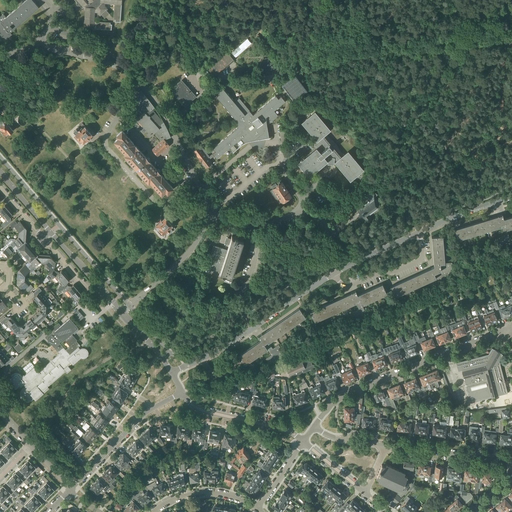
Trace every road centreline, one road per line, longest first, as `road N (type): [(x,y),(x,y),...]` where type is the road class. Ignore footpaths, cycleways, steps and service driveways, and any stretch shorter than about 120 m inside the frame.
road 1 (track): [(276,75),(346,48),(511,28)]
road 2 (residential): [(314,427),(341,397),(508,329)]
road 3 (residential): [(333,273),(171,373)]
road 4 (residential): [(171,373),(49,232)]
road 5 (residential): [(70,489),(142,415),(182,392)]
road 6 (residential): [(305,441),(201,410),(182,392)]
road 7 (residential): [(511,460),(386,445)]
road 8 (residential): [(333,273),(348,286),(421,259),(418,233)]
